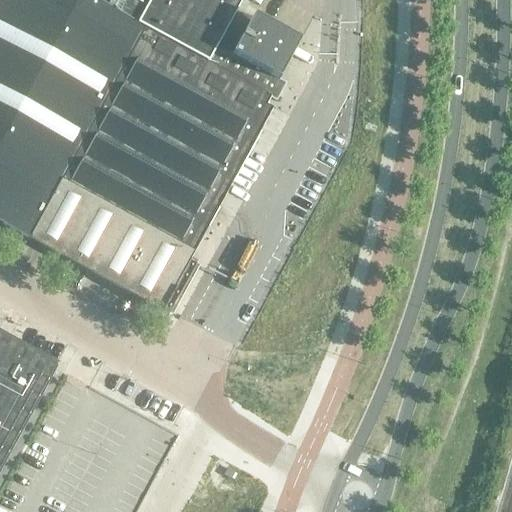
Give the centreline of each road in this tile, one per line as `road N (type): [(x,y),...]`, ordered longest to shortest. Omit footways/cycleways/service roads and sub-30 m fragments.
road 1 (secondary): [(380,498),(483,215),(501,0)]
road 2 (secondary): [(461,0),(459,89),(424,249),(339,484)]
road 3 (unclassified): [(192,384),(269,243),(276,189),(329,89),(340,31)]
road 4 (unclassified): [(192,384),(0,276)]
road 5 (unclassified): [(339,484),(285,462),(210,413)]
